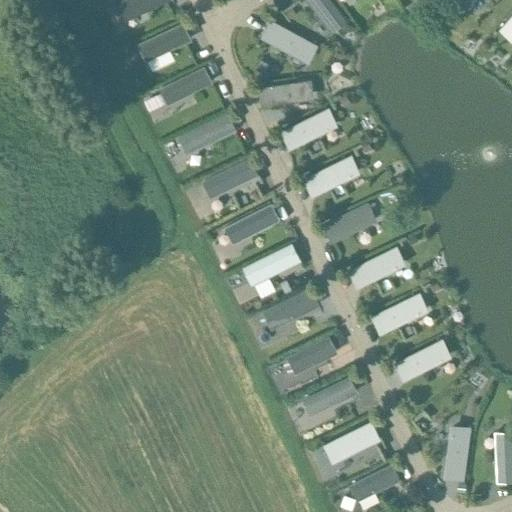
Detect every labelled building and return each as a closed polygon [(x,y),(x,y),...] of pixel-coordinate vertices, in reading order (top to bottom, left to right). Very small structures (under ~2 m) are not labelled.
[(115,0),(123,15),(154,0),(115,0)] [(333,0),(309,0),(332,29),(347,17),(333,0)] [(511,12),(500,27),(511,37),(511,12)] [(271,16),(261,32),(308,57),(317,41),(271,16)] [(194,18),(184,23),(189,34),(199,29),(194,18)] [(182,20),(137,41),(145,58),(191,37),(189,34),(182,20)] [(215,63),(207,66),(210,74),(218,70),(215,63)] [(204,64),(160,86),(168,102),(212,79),(204,64)] [(310,78),(259,84),(261,105),(313,98),(310,78)] [(329,104),(280,128),(289,145),(338,121),(329,104)] [(226,110),(177,134),(186,152),(235,128),(226,110)] [(235,111),(229,114),(233,123),(239,120),(241,119),(237,110),(235,111)] [(352,152),(303,176),(312,192),(360,168),(352,152)] [(250,154),(202,179),(210,196),(258,171),(250,154)] [(271,200),(225,225),(233,241),(280,217),(271,200)] [(369,200),(323,222),(331,239),(377,217),(369,200)] [(292,240),(243,265),(251,283),(301,257),(292,240)] [(397,243),(349,267),(357,283),(406,259),(397,243)] [(311,285),(263,309),(271,327),(320,303),(311,285)] [(420,289),(371,314),(380,330),(429,306),(420,289)] [(329,332),(287,354),(295,370),(337,348),(329,332)] [(444,335),(395,360),(403,376),(452,352),(444,335)] [(350,374),(303,397),(310,413),(358,389),(350,374)] [(372,417),(324,442),(333,459),(381,433),(372,417)] [(452,421),(445,474),(465,477),(472,424),(452,421)] [(511,429),(495,430),(498,479),(511,478),(511,429)] [(392,461),(349,482),(357,499),(401,477),(392,461)]
